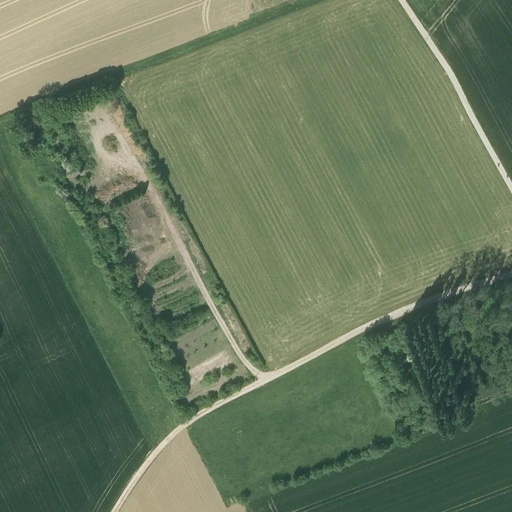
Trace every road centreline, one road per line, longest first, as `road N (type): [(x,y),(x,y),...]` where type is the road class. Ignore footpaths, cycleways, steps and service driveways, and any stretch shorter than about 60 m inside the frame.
road 1 (track): [(511,274),(383,322),(183,426),(116,511)]
road 2 (track): [(103,152),(121,157),(144,180),(235,348),(265,381)]
road 3 (track): [(405,0),(511,180)]
